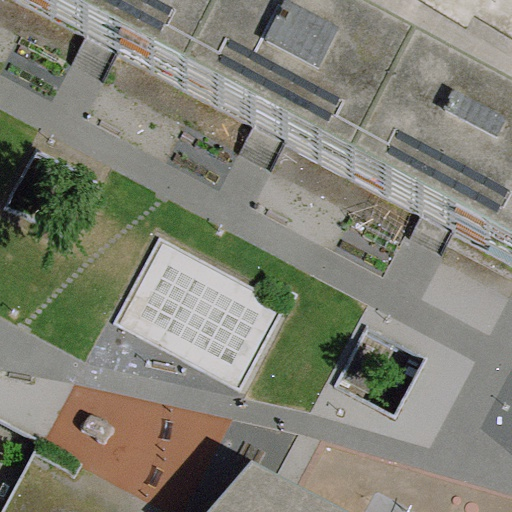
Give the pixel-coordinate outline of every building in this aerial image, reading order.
[(22,0),(20,5),(107,51),(188,93),(237,0),(22,0)] [(290,0),(237,0),(188,93),(274,139),(357,184),(416,69),(338,26),(290,0)] [(511,120),(501,114),(416,69),(357,184),(441,228),(511,265),(511,120)] [(49,428),(12,511),(177,511),(180,508),(126,485),(129,511),(64,511),(42,503),(55,473),(49,428)] [(300,511),(272,497),(249,511),(300,511)]
